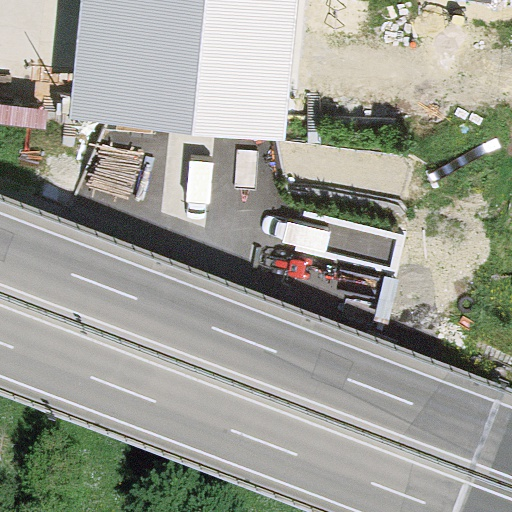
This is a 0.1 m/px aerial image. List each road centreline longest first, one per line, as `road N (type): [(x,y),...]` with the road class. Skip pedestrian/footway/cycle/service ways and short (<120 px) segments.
road 1 (motorway): [(511,442),(0,248)]
road 2 (motorway): [(0,343),(444,511)]
road 3 (track): [(0,226),(59,211),(308,290)]
